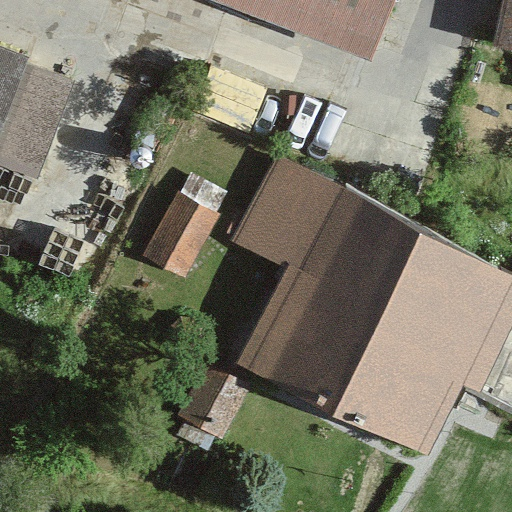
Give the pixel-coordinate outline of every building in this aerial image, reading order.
[(381,0),(253,0),(366,41),(381,0)] [(511,0),(502,0),(491,48),(511,53),(511,0)] [(0,42),(0,104),(20,50),(0,42)] [(511,329),(511,265),(272,149),(231,234),(282,259),(237,351),(422,442),(454,376),(482,390),(511,329)] [(147,249),(194,271),(226,202),(179,180),(147,249)] [(228,439),(252,373),(206,357),(182,423),(228,439)]
